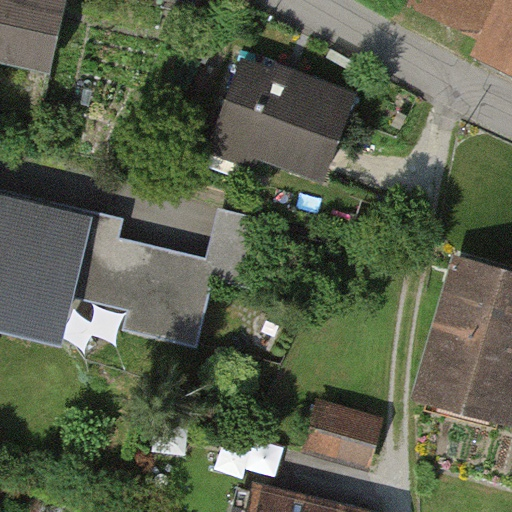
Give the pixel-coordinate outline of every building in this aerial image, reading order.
[(0,0),(0,68),(57,80),(73,0),(0,0)] [(511,0),(423,0),(422,3),(496,37),(489,51),(511,62),(511,0)] [(357,91),(244,62),(220,156),(332,185),(357,91)] [(131,228),(0,200),(0,333),(73,349),(82,306),(135,317),(130,339),(204,355),(223,271),(126,250),(131,228)] [(511,277),(459,263),(424,388),(511,413),(511,277)] [(393,429),(323,410),(308,461),(379,481),(393,429)] [(334,511),(268,496),(263,511),(334,511)]
